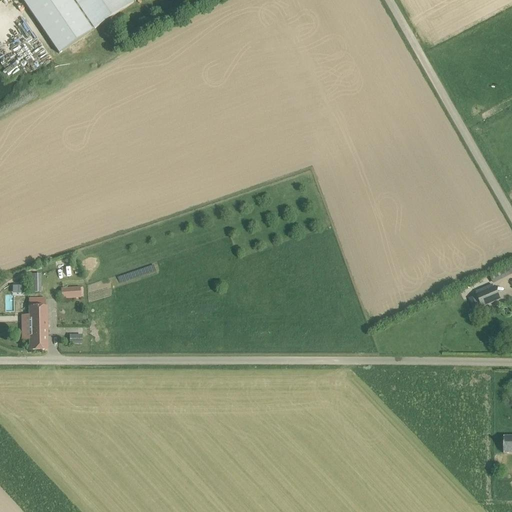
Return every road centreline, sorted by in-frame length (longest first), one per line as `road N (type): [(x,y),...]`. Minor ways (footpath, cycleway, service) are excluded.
road 1 (unclassified): [(0,360),(511,362)]
road 2 (unclassified): [(511,216),(387,0)]
